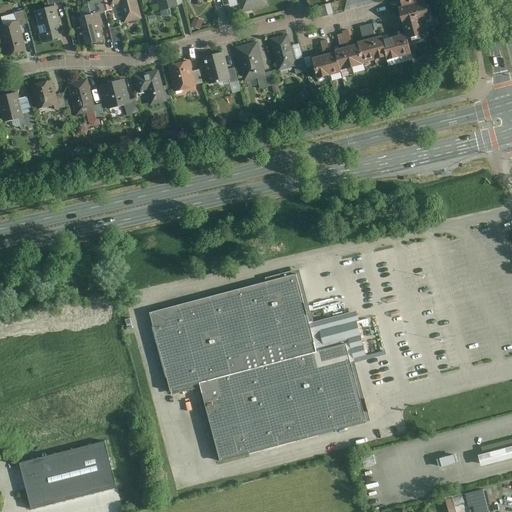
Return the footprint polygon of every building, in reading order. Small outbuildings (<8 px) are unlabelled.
[(91,0),(88,1),(91,13),(100,11),(100,12),(105,11),(102,0),(91,0)] [(137,0),(109,0),(110,5),(119,2),(124,22),(142,18),(137,0)] [(170,7),(178,5),(176,0),(158,0),(162,15),(164,16),(170,14),(171,12),(170,7)] [(267,0),(238,0),(241,12),(269,5),(267,0)] [(398,0),(399,9),(421,3),(420,0),(398,0)] [(331,2),(320,6),(324,17),(335,13),(331,2)] [(402,27),(404,27),(406,35),(408,42),(423,38),(419,23),(429,20),(425,2),(421,3),(399,9),(397,9),(402,27)] [(49,5),(34,8),(38,25),(39,33),(41,41),(60,36),(58,29),(60,28),(59,21),(60,20),(56,4),(54,4),(49,5)] [(14,11),(16,20),(18,19),(20,24),(28,22),(24,9),(14,11)] [(100,12),(100,11),(91,13),(72,18),(76,31),(77,31),(81,45),(103,39),(100,25),(103,24),(100,12)] [(0,27),(8,55),(26,50),(20,24),(18,19),(16,20),(0,23),(0,27)] [(371,23),(359,27),(362,37),(374,35),(371,23)] [(123,39),(120,25),(110,28),(113,41),(123,39)] [(343,33),(338,34),(340,45),(350,43),(351,40),(349,30),(343,31),(343,33)] [(289,33),(271,38),(279,70),(295,66),(297,66),(295,59),(289,33)] [(406,35),(393,38),(399,59),(412,56),(409,44),(408,42),(406,35)] [(368,40),(374,61),(386,58),(381,41),(380,37),(368,40)] [(399,59),(393,38),(381,41),(386,58),(387,62),(399,59)] [(327,40),(321,42),(323,50),(330,49),(327,40)] [(358,45),(363,64),(374,61),(368,40),(357,44),(358,45)] [(258,41),(236,46),(245,81),(258,77),(267,75),(266,71),(258,41)] [(358,45),(345,49),(351,69),(363,66),(363,64),(358,45)] [(334,52),(334,53),(340,72),(351,69),(345,49),(334,52)] [(225,51),(203,56),(210,84),(220,81),(220,80),(229,78),(231,78),(229,69),(225,51)] [(334,53),(323,56),(328,77),(340,74),(340,72),(334,53)] [(323,56),(311,60),(316,81),(328,77),(323,56)] [(303,57),(295,59),(297,66),(295,66),(297,73),(307,71),(303,57)] [(190,59),(169,65),(176,91),(197,85),(193,70),(190,59)] [(235,67),(229,69),(231,78),(229,78),(230,82),(239,81),(235,67)] [(200,68),(193,70),(197,85),(203,83),(200,68)] [(159,69),(135,75),(139,91),(146,89),(150,105),(167,101),(167,99),(163,85),(159,69)] [(272,70),(266,71),(267,75),(258,77),(261,88),(276,84),(272,70)] [(88,77),(68,82),(76,115),(94,110),(96,110),(95,105),(88,77)] [(125,78),(102,83),(109,107),(125,104),(131,102),(130,99),(125,78)] [(52,79),(31,85),(37,108),(54,104),(58,103),(56,94),(52,79)] [(18,91),(0,95),(0,107),(4,121),(18,117),(24,116),(23,112),(18,91)] [(62,92),(56,94),(58,103),(54,104),(55,109),(66,106),(62,92)] [(135,98),(130,99),(131,102),(125,104),(128,114),(139,111),(135,98)] [(101,103),(95,105),(96,110),(94,110),(97,118),(104,117),(101,103)] [(31,110),(23,112),(24,116),(18,117),(21,128),(34,124),(31,110)] [(167,390),(196,382),(363,338),(356,312),(345,315),(342,304),(321,309),(324,321),(308,325),(295,273),(147,312),(167,390)] [(363,338),(196,382),(217,461),(368,421),(364,405),(352,360),(367,356),(363,338)] [(511,438),(482,446),(483,454),(477,455),(479,460),(480,465),(511,457),(511,438)] [(105,442),(21,463),(33,509),(117,486),(105,442)] [(456,455),(438,461),(439,468),(458,462),(456,455)] [(374,456),(363,458),(365,468),(376,465),(374,456)] [(463,494),(445,499),(448,511),(455,511),(454,507),(466,504),(463,494)]
